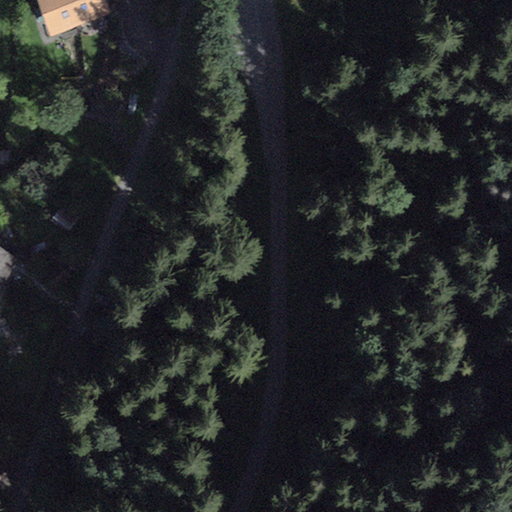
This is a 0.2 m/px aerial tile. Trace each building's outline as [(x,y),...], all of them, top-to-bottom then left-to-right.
[(47,0),(59,31),(115,10),(111,0),(47,0)] [(14,149),(0,148),(0,171),(14,171),(14,149)] [(57,216),(75,227),(87,208),(69,197),(57,216)] [(54,243),(43,227),(25,239),(35,255),(54,243)] [(0,231),(0,291),(23,257),(4,234),(0,231)] [(87,253),(62,242),(55,259),(80,269),(87,253)] [(0,484),(10,457),(0,453),(0,484)]
